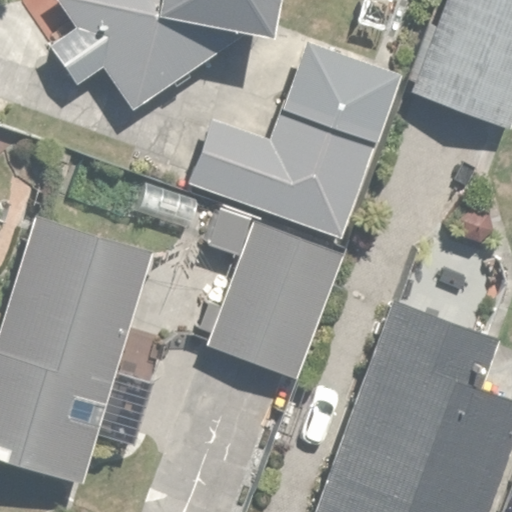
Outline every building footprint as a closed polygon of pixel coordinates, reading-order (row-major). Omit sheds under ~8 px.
[(98,72),(125,110),(232,36),(261,42),(269,0),(48,0),(66,25),(42,42),(75,89),(98,72)] [(511,0),(434,0),(406,94),(511,126),(511,0)] [(200,120),(177,184),(341,241),(399,77),(302,43),(266,143),(200,120)] [(143,234),(23,204),(0,293),(0,457),(81,478),(92,432),(130,441),(149,368),(112,359),(143,234)] [(344,252),(217,204),(202,246),(233,258),(199,348),(295,384),(344,252)] [(475,333),(387,303),(308,511),(483,511),(511,428),(511,394),(460,377),(475,333)]
